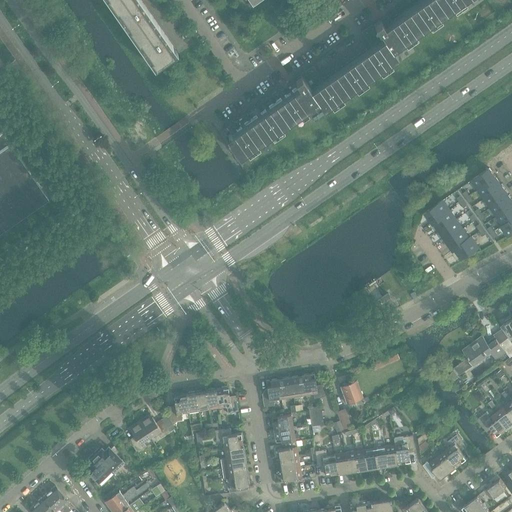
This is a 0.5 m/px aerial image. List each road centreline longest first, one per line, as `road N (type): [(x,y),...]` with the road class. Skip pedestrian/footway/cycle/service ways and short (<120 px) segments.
road 1 (secondary): [(511,32),(190,256)]
road 2 (secondary): [(204,276),(511,61)]
road 3 (secondary): [(190,256),(8,0)]
road 4 (secondary): [(0,17),(174,267)]
road 5 (secondary): [(0,425),(189,287)]
road 6 (residential): [(248,369),(327,354),(457,289)]
road 7 (secondary): [(174,267),(0,395)]
road 8 (residential): [(67,444),(166,382),(248,369)]
road 9 (residential): [(436,499),(420,477),(280,500)]
road 10 (residential): [(241,86),(365,0)]
road 11 (residential): [(280,500),(266,490),(248,369)]
